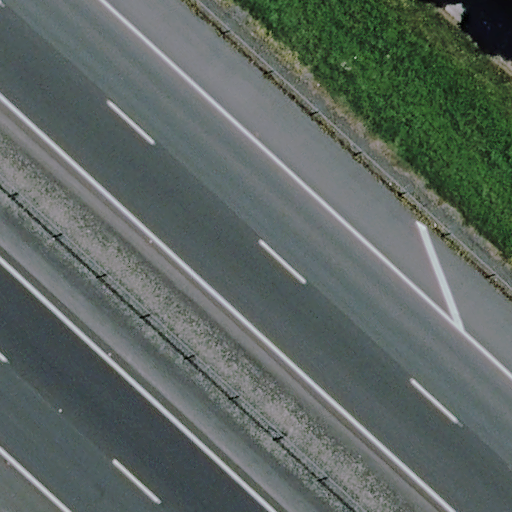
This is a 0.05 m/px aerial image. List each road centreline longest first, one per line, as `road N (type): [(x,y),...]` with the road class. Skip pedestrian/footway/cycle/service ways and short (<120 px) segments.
road 1 (motorway): [(0,45),(511,501)]
road 2 (motorway): [(117,511),(0,406)]
